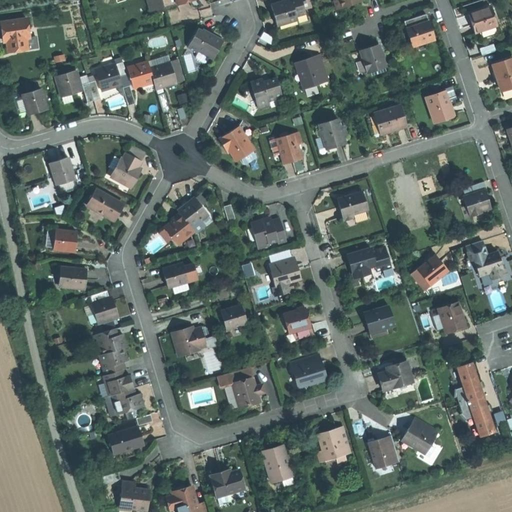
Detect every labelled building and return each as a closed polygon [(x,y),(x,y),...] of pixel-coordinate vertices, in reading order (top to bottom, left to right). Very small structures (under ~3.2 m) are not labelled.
[(153,16),(148,0),(142,0),(148,17),(153,16)] [(167,12),(163,0),(148,0),(153,16),(167,12)] [(309,14),(304,0),(295,0),(275,7),(278,17),(282,27),(301,20),(300,17),(309,14)] [(339,0),(335,1),(338,10),(361,2),(359,0),(339,0)] [(498,26),(491,8),(468,15),(471,25),(475,34),(498,26)] [(426,15),(404,22),(412,47),(434,40),(430,27),(426,15)] [(28,48),(26,38),(29,38),(25,19),(0,24),(2,34),(4,42),(7,42),(9,52),(28,48)] [(210,35),(198,28),(187,48),(197,53),(199,50),(209,56),(213,58),(222,42),(210,35)] [(35,36),(29,38),(26,38),(28,48),(37,46),(35,36)] [(369,48),(361,51),(368,74),(387,67),(380,45),(369,48)] [(199,50),(197,53),(195,56),(196,59),(204,63),(206,62),(209,56),(199,50)] [(309,59),(308,57),(303,59),(294,63),(298,72),(300,70),(308,88),(330,78),(320,55),(309,59)] [(149,63),(151,70),(171,63),(169,57),(149,63)] [(511,89),(511,58),(492,65),(497,80),(501,93),(511,89)] [(179,61),(171,63),(177,82),(185,79),(179,61)] [(120,75),(116,63),(96,69),(101,86),(106,84),(107,88),(113,86),(122,83),(120,75)] [(151,70),(149,63),(128,70),(133,84),(138,83),(139,86),(145,84),(154,81),(151,70)] [(171,63),(151,70),(154,81),(155,84),(159,83),(160,87),(162,87),(170,84),(177,82),(171,63)] [(300,70),(298,72),(306,89),(308,88),(300,70)] [(126,73),(120,75),(122,83),(123,87),(130,85),(126,73)] [(72,94),(77,92),(76,89),(81,87),(78,77),(57,83),(61,97),(72,94)] [(96,80),(83,84),(88,101),(101,97),(96,80)] [(266,84),(265,80),(252,84),(260,110),(273,107),(272,103),(286,99),(280,80),(270,83),(266,84)] [(136,103),(130,85),(123,87),(129,105),(136,103)] [(47,109),(42,88),(23,94),(28,114),(38,111),(47,109)] [(444,92),(444,93),(449,107),(450,107),(457,104),(452,89),(444,92)] [(158,94),(164,112),(170,110),(165,91),(163,92),(158,94)] [(449,107),(444,93),(425,99),(434,124),(454,118),(451,110),(450,107),(449,107)] [(186,117),(183,106),(178,107),(181,119),(186,117)] [(373,115),(379,135),(392,132),(405,128),(399,107),(373,115)] [(373,137),(379,135),(373,115),(367,117),(373,137)] [(346,144),(343,137),(342,134),(346,133),(344,126),(341,127),(338,120),(319,126),(320,130),(318,132),(319,137),(322,138),(326,150),(346,144)] [(238,127),(219,140),(223,147),(225,146),(230,154),(236,162),(239,160),(253,152),(254,151),(238,127)] [(302,145),(299,133),(277,140),(284,165),(294,162),(302,160),(298,146),(302,145)] [(133,146),(128,154),(140,160),(144,152),(133,146)] [(253,152),(239,160),(242,165),(245,165),(257,158),(253,152)] [(131,188),(140,172),(136,170),(138,167),(141,161),(140,160),(128,154),(126,153),(112,177),(131,188)] [(75,179),(67,156),(58,159),(49,162),(57,185),(75,179)] [(484,183),(462,191),(464,198),(462,199),(465,208),(462,209),(465,220),(483,214),(483,212),(490,210),(487,201),(484,192),(486,191),(484,183)] [(86,204),(88,205),(97,189),(95,188),(86,204)] [(88,205),(113,219),(122,203),(97,189),(88,205)] [(367,211),(362,193),(337,200),(341,211),(344,222),(354,219),(353,215),(354,215),(365,212),(367,211)] [(200,195),(196,198),(201,205),(205,202),(200,195)] [(187,204),(179,210),(182,214),(192,227),(202,219),(208,214),(201,205),(196,198),(195,197),(187,204)] [(122,203),(113,219),(115,220),(119,212),(124,204),(122,203)] [(232,205),(225,207),(229,222),(236,220),(232,205)] [(368,220),(365,212),(354,215),(356,224),(368,220)] [(178,244),(195,231),(192,227),(182,214),(172,221),(165,227),(166,228),(172,237),(178,244)] [(213,220),(208,214),(202,219),(206,225),(213,220)] [(197,233),(206,225),(202,219),(192,227),(195,231),(197,233)] [(280,219),(271,221),(272,222),(263,224),(252,227),(258,251),(269,248),(269,245),(277,242),(278,245),(287,243),(280,219)] [(172,237),(166,228),(161,232),(168,240),(172,237)] [(75,241),(76,231),(56,229),(54,249),(74,251),(75,241)] [(485,258),(480,243),(465,248),(470,263),(473,262),(473,261),(485,258)] [(189,250),(187,244),(180,246),(182,253),(189,250)] [(385,248),(372,251),(376,266),(375,266),(377,272),(391,268),(385,248)] [(269,255),(271,265),(291,259),(288,249),(269,255)] [(358,255),(357,252),(347,255),(350,267),(354,279),(371,274),(369,268),(375,266),(376,266),(372,251),(371,249),(364,251),(364,253),(358,255)] [(497,254),(485,258),(473,261),(473,262),(479,279),(489,275),(491,281),(508,276),(504,264),(501,265),(500,260),(497,254)] [(434,257),(416,272),(429,287),(447,273),(440,264),(434,257)] [(291,259),(271,265),(274,272),(271,273),(276,287),(279,296),(295,291),(293,282),(301,280),(299,272),(297,265),(294,266),(292,259),(291,259)] [(168,288),(172,287),(186,282),(188,282),(183,267),(182,263),(162,269),(165,279),(168,288)] [(193,264),(183,267),(188,282),(197,279),(193,264)] [(87,269),(64,267),(62,287),(85,289),(86,279),(87,269)] [(447,283),(458,275),(453,269),(442,277),(447,283)] [(429,287),(416,272),(411,276),(424,292),(429,287)] [(186,282),(172,287),(174,294),(189,290),(186,282)] [(108,291),(92,296),(94,302),(110,297),(108,291)] [(110,297),(94,302),(91,303),(97,324),(103,322),(112,319),(119,317),(116,309),(114,301),(111,302),(110,297)] [(248,322),(242,303),(231,307),(222,310),(228,329),(248,322)] [(461,316),(457,304),(437,311),(445,334),(464,327),(461,316)] [(310,316),(307,306),(284,313),(290,332),(313,326),(310,316)] [(367,324),(370,334),(387,329),(395,326),(389,306),(364,314),(367,324)] [(112,319),(103,322),(105,329),(114,326),(112,319)] [(190,331),(189,328),(172,333),(175,344),(178,354),(207,345),(202,327),(193,330),(190,331)] [(113,329),(95,334),(97,341),(115,335),(113,329)] [(387,329),(370,334),(372,340),(389,335),(387,329)] [(125,347),(127,346),(125,340),(123,333),(119,334),(115,335),(97,341),(101,354),(125,347)] [(101,354),(99,354),(103,367),(120,362),(124,361),(128,359),(127,354),(125,347),(101,354)] [(318,367),(315,356),(291,364),(298,387),(326,378),(324,371),(322,366),(318,367)] [(103,367),(105,374),(120,369),(122,369),(120,362),(103,367)] [(385,391),(414,383),(408,363),(388,368),(389,371),(380,374),(382,382),(385,391)] [(456,398),(458,405),(484,396),(481,388),(479,382),(473,364),(470,364),(469,363),(457,367),(463,387),(454,390),(453,398),(456,398)] [(253,378),(250,367),(249,367),(237,371),(240,382),(253,378)] [(102,375),(104,381),(122,376),(120,369),(105,374),(102,375)] [(221,387),(232,384),(240,382),(237,371),(218,376),(221,387)] [(104,381),(109,395),(111,394),(131,388),(135,387),(133,380),(131,373),(125,375),(122,376),(104,381)] [(254,377),(253,378),(240,382),(232,384),(239,407),(250,404),(259,401),(257,394),(255,387),(257,386),(254,377)] [(326,378),(298,387),(299,390),(327,382),(326,378)] [(263,384),(257,386),(255,387),(257,394),(265,392),(263,384)] [(131,388),(111,394),(113,400),(133,394),(131,388)] [(141,391),(137,393),(133,394),(113,400),(117,414),(145,405),(143,398),(141,391)] [(105,396),(111,416),(117,414),(113,400),(111,394),(109,395),(105,396)] [(484,396),(458,405),(461,413),(459,415),(465,422),(466,420),(474,417),(481,437),(493,433),(493,430),(496,429),(489,411),(487,405),(484,396)] [(137,417),(139,424),(153,420),(151,413),(137,417)] [(414,427),(411,426),(409,431),(403,440),(426,454),(439,433),(418,420),(414,427)] [(135,427),(110,436),(115,453),(141,444),(135,427)] [(325,450),(328,460),(350,454),(342,429),(337,431),(336,429),(330,431),(320,433),(323,442),(325,450)] [(115,453),(110,436),(107,437),(112,454),(115,453)] [(388,462),(397,460),(392,440),(383,442),(382,439),(377,440),(368,443),(375,469),(389,465),(388,462)] [(292,475),(282,446),(273,449),(262,452),(271,482),(292,475)] [(325,450),(321,452),(317,453),(320,463),(328,460),(325,450)] [(210,476),(216,495),(226,492),(227,495),(244,489),(238,470),(230,473),(223,475),(223,472),(210,476)] [(132,488),(132,482),(122,481),(119,509),(131,510),(131,508),(147,510),(149,490),(141,489),(135,488),(132,488)] [(210,511),(207,501),(198,504),(192,486),(186,487),(183,488),(173,491),(174,495),(178,510),(178,511),(210,511)] [(170,511),(171,511),(178,510),(174,495),(166,497),(170,511)] [(230,502),(227,495),(217,498),(219,505),(230,502)]
